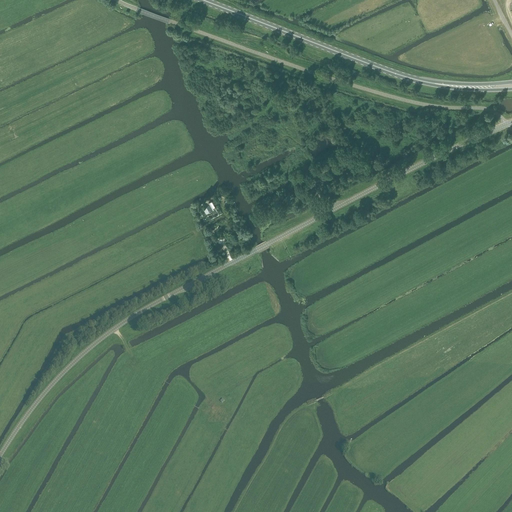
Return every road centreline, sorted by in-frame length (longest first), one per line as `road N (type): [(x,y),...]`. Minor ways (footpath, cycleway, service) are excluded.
road 1 (unclassified): [(0,455),(64,371),(131,317),(511,122)]
road 2 (primary): [(471,87),(412,79),(200,0)]
